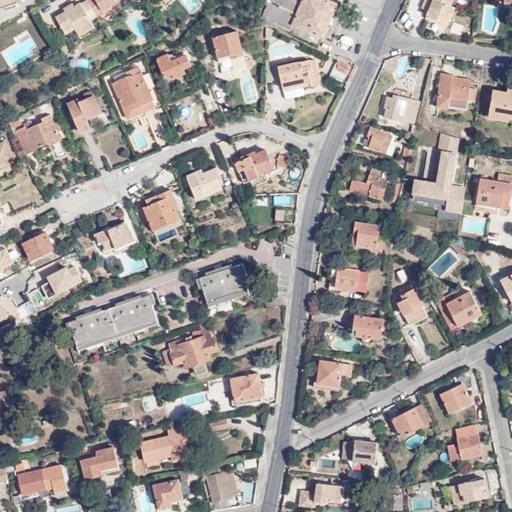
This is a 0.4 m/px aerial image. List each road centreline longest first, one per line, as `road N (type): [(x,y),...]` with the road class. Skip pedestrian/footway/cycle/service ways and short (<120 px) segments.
road 1 (residential): [(57,203),(241,123),(328,150)]
road 2 (tertiary): [(328,150),(308,219),(283,437)]
road 3 (unknown): [(304,258),(258,253),(211,261),(62,313)]
road 4 (residential): [(480,344),(314,433),(283,437)]
road 5 (residential): [(511,496),(480,344)]
road 6 (residential): [(378,39),(511,60)]
road 7 (tertiary): [(378,39),(328,150)]
